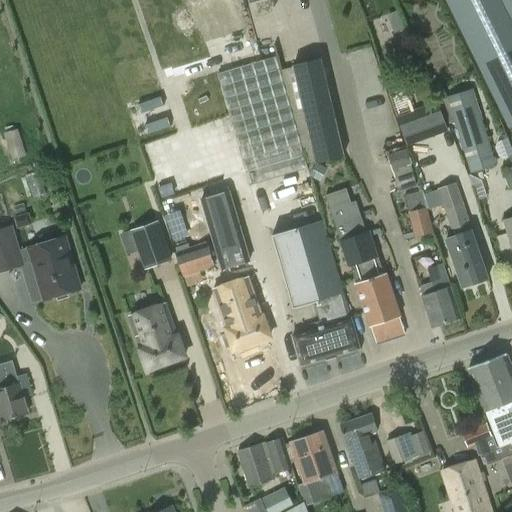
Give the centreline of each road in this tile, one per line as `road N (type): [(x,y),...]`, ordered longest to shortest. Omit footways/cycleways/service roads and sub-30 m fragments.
road 1 (unknown): [(435,359),(312,0)]
road 2 (unclassified): [(196,443),(511,333)]
road 3 (unclassified): [(0,506),(196,443)]
